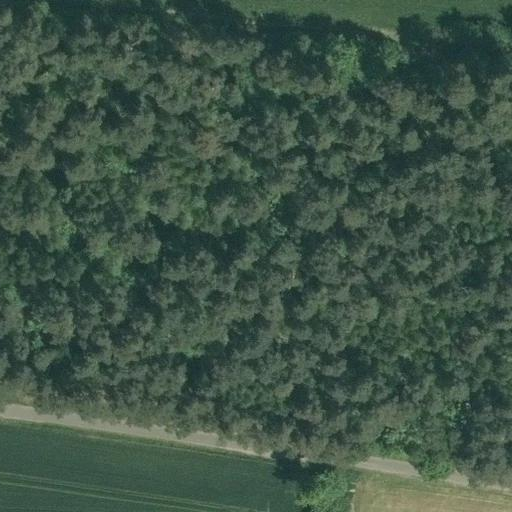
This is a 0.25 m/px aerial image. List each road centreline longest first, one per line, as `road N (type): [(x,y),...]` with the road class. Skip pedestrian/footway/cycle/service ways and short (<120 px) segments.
road 1 (residential): [(0,405),(511,477)]
road 2 (track): [(10,0),(511,32)]
